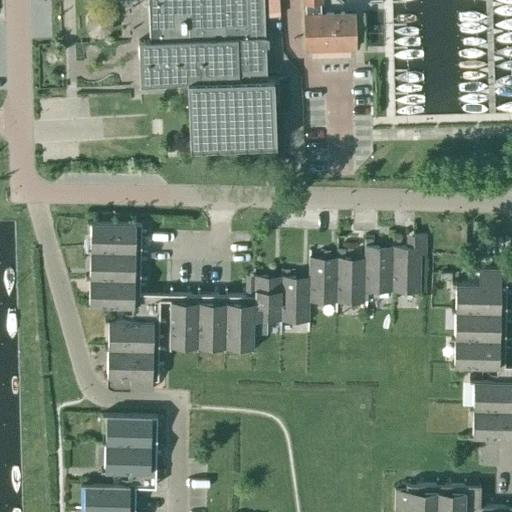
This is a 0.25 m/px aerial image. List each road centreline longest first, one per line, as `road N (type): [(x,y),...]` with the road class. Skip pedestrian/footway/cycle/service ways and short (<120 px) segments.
road 1 (residential): [(31,191),(511,200)]
road 2 (residential): [(173,511),(176,400),(94,393),(31,191)]
road 3 (unclassified): [(20,121),(17,0)]
